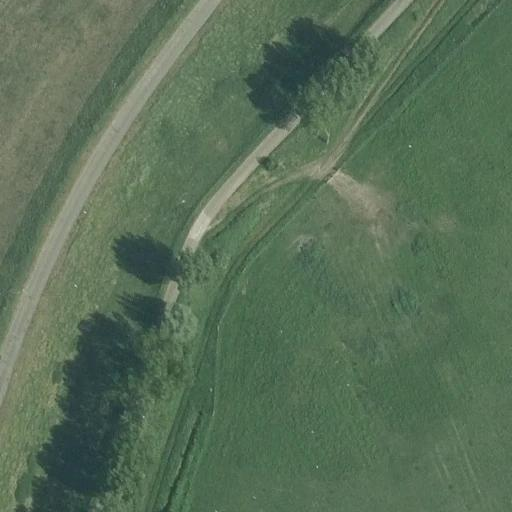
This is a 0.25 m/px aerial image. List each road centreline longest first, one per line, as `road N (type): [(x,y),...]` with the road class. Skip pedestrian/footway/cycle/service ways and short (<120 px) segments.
road 1 (unclassified): [(103,511),(202,227),(410,0)]
road 2 (unclassified): [(0,407),(66,234),(139,110),(223,0)]
